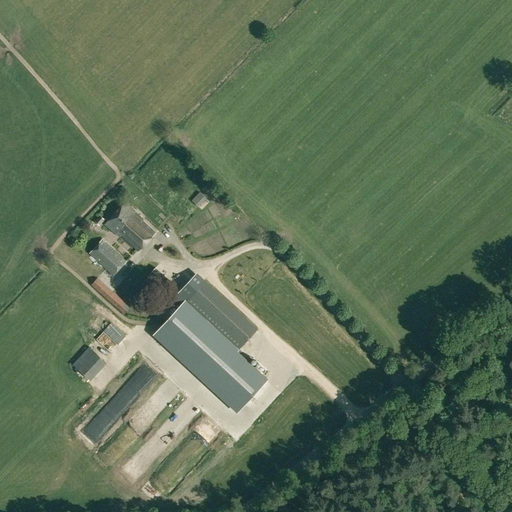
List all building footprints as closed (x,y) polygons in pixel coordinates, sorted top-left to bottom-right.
[(191,200),(198,206),(205,198),(199,192),(191,200)] [(121,235),(138,251),(155,233),(133,212),(135,211),(126,202),(105,224),(115,234),(116,233),(119,236),(121,235)] [(94,221),(99,225),(105,220),(99,215),(94,221)] [(89,253),(113,276),(126,261),(102,238),(89,253)] [(91,284),(124,314),(130,307),(97,278),(91,284)] [(181,307),(235,356),(257,332),(204,283),(181,307)]
